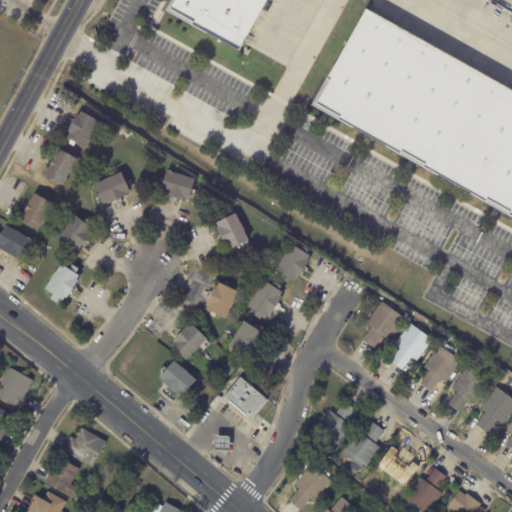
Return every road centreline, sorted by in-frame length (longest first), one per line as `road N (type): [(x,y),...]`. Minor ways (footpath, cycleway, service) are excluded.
road 1 (tertiary): [(0,312),(239,511)]
road 2 (residential): [(150,267),(131,309),(49,412),(0,499)]
road 3 (residential): [(353,285),(301,372),(274,459),(231,511)]
road 4 (residential): [(317,345),(511,488)]
road 5 (tertiary): [(78,0),(0,144)]
